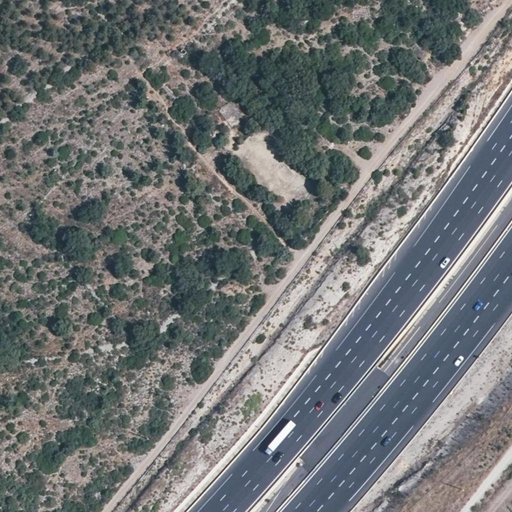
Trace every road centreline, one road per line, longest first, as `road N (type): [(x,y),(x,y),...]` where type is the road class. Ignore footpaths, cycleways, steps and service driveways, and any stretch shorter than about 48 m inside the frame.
road 1 (track): [(106,511),(420,99),(505,0)]
road 2 (motorway): [(511,145),(381,323),(221,511)]
road 3 (motorway): [(307,511),(511,263)]
